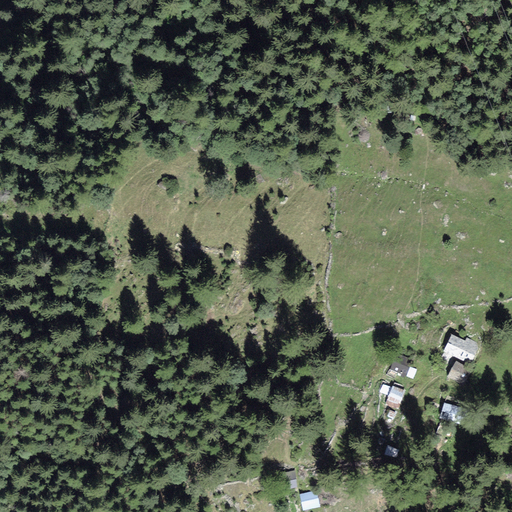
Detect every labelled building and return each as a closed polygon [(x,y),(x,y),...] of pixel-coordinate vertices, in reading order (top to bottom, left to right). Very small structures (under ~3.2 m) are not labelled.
[(476,348),(455,336),(448,349),(469,361),(476,348)] [(420,366),(405,358),(399,368),(415,377),(420,366)] [(466,371),(455,366),(450,377),(460,382),(466,371)] [(407,393),(399,390),(392,404),(400,408),(407,393)] [(456,408),(445,404),(441,414),(452,418),(456,408)] [(295,474),(276,478),(278,492),(298,488),(295,474)] [(321,496),(300,501),(302,511),(312,511),(324,509),(321,496)]
